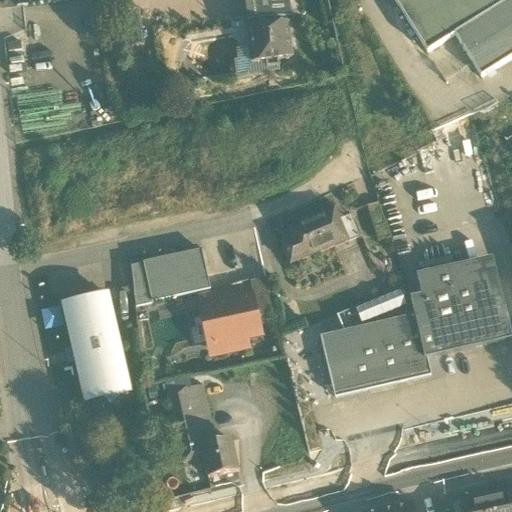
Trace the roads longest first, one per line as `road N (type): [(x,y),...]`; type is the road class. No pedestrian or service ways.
road 1 (residential): [(7,274),(251,220),(356,161)]
road 2 (unclassified): [(511,452),(252,511)]
road 3 (residential): [(55,511),(7,274)]
road 4 (unknown): [(511,73),(468,100),(430,99),(408,84),(360,0)]
